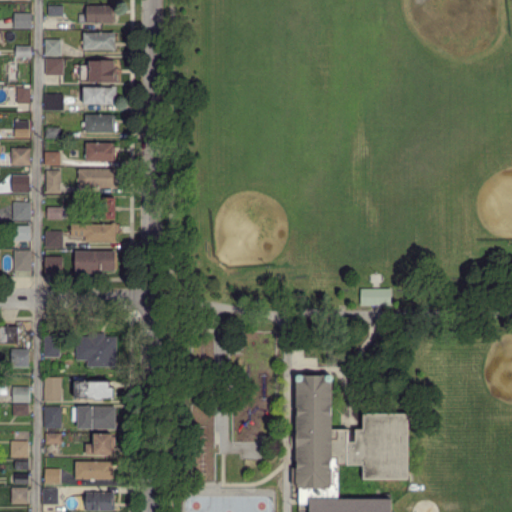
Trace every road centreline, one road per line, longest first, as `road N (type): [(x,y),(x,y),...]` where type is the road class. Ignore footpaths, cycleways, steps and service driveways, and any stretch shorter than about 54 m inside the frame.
road 1 (residential): [(149,511),(151,0)]
road 2 (residential): [(0,297),(150,298)]
